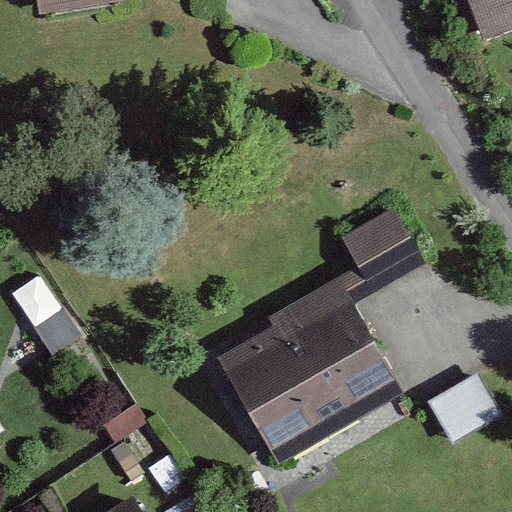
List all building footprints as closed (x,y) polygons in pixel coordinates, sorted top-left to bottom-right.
[(511,0),(458,0),(475,43),(511,29),(511,0)] [(357,318),(430,276),(392,211),(334,245),(351,272),(265,322),(270,331),(210,366),(272,472),(403,395),(357,318)] [(80,345),(36,282),(8,302),(52,364),(80,345)] [(497,419),(472,375),(419,405),(445,449),(497,419)] [(112,451),(148,424),(133,404),(97,430),(112,451)] [(130,511),(125,503),(110,511),(130,511)]
